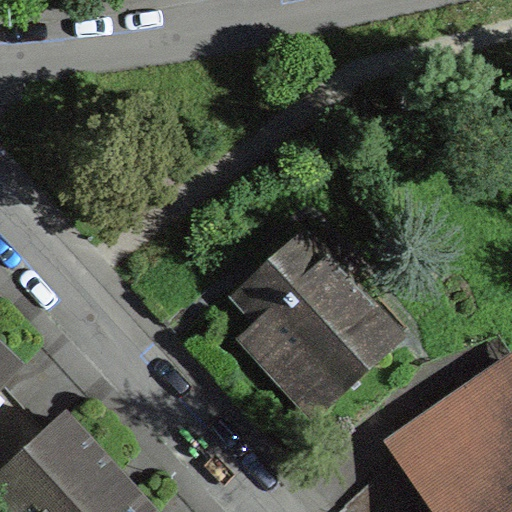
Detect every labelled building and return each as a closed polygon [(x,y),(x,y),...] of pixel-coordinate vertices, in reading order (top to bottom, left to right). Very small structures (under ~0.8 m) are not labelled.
[(275,335),(303,366),(286,381),(317,416),(402,340),(304,233),(238,294),(275,335)] [(0,388),(18,369),(17,368),(0,351),(0,388)] [(434,503),(440,511),(511,511),(511,371),(410,441),(413,444),(427,465),(447,494),(434,503)] [(64,419),(0,477),(0,500),(10,511),(148,511),(124,485),(65,420),(64,419)] [(394,461),(409,480),(427,465),(413,444),(394,461)]
